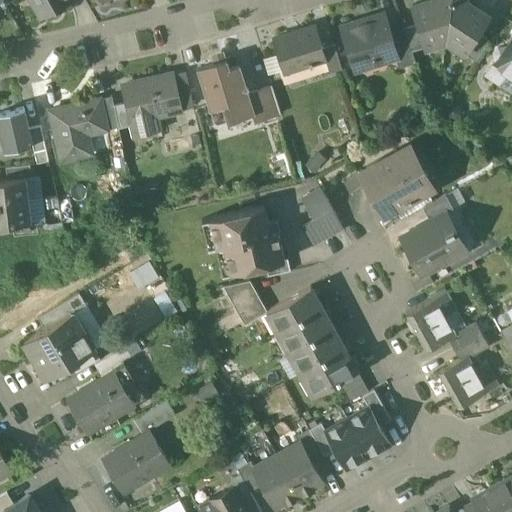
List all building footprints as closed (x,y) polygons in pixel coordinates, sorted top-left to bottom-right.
[(70,0),(32,0),(42,17),(71,1),(70,0)] [(437,0),(432,2),(430,0),(428,0),(412,6),(418,25),(426,48),(446,41),(451,0),(437,0)] [(465,0),(451,0),(446,41),(464,53),(478,33),(489,16),(473,5),(471,8),(464,3),(465,0)] [(390,34),(384,15),(342,28),(354,64),(372,57),(375,65),(396,58),(398,58),(390,34)] [(426,48),(418,25),(405,29),(412,52),(426,48)] [(315,26),(273,39),(284,72),(309,64),(310,68),(312,67),(312,65),(326,61),(323,48),(315,26)] [(405,29),(390,34),(398,58),(396,58),(400,69),(416,63),(412,52),(405,29)] [(478,33),(464,53),(476,61),(489,41),(478,33)] [(511,36),(505,46),(498,48),(494,53),(495,60),(494,63),(511,75),(511,36)] [(335,45),(323,48),(326,61),(330,73),(342,69),(335,45)] [(227,60),(199,69),(212,109),(225,105),(230,121),(254,113),(255,113),(249,93),(240,65),(229,68),(227,60)] [(175,72),(145,79),(145,80),(135,82),(136,87),(123,90),(125,101),(131,125),(133,125),(132,123),(140,121),(143,134),(162,129),(159,117),(184,111),(175,72)] [(272,86),(249,93),(255,113),(254,113),(256,121),(281,113),(272,86)] [(112,96),(101,99),(108,129),(119,127),(114,104),(112,96)] [(101,99),(50,110),(62,161),(93,154),(89,134),(108,129),(101,99)] [(125,101),(114,104),(119,127),(119,128),(131,125),(125,101)] [(24,113),(0,118),(0,136),(4,153),(32,147),(28,131),(24,113)] [(42,128),(28,131),(32,147),(33,154),(47,151),(42,128)] [(409,144),(362,170),(376,195),(380,193),(390,211),(429,189),(414,163),(419,161),(409,144)] [(31,164),(6,167),(7,179),(26,176),(27,178),(32,177),(31,164)] [(7,179),(0,179),(0,202),(29,199),(27,178),(26,176),(7,179)] [(322,189),(303,199),(314,219),(333,209),(322,189)] [(447,194),(424,206),(432,220),(444,213),(444,214),(448,212),(454,208),(447,194)] [(50,220),(61,220),(60,196),(46,197),(47,228),(51,228),(50,220)] [(29,199),(0,202),(0,225),(14,224),(32,222),(32,221),(29,199)] [(265,205),(210,217),(216,244),(209,245),(209,247),(224,244),(231,271),(266,263),(285,259),(285,258),(279,231),(281,231),(278,218),(268,221),(265,205)] [(314,219),(303,225),(314,244),(343,228),(333,209),(314,219)] [(432,220),(403,235),(424,273),(468,248),(448,212),(444,214),(444,213),(432,220)] [(32,222),(14,224),(16,236),(39,233),(38,220),(32,221),(32,222)] [(285,259),(266,263),(268,275),(291,270),(288,257),(285,258),(285,259)] [(251,279),(224,285),(245,323),(267,311),(266,310),(268,309),(251,279)] [(346,348),(311,285),(268,309),(266,310),(267,311),(271,309),(282,328),(278,330),(279,332),(283,330),(293,349),(289,351),(290,353),(294,350),(305,369),(301,372),(301,373),(346,348)] [(447,290),(406,313),(426,349),(449,336),(457,331),(446,312),(456,307),(447,290)] [(79,293),(38,318),(44,328),(72,311),(73,313),(86,305),(79,293)] [(44,328),(24,340),(46,378),(71,363),(94,349),(94,348),(91,350),(79,330),(82,328),(73,313),(72,311),(44,328)] [(108,341),(95,320),(82,328),(79,330),(91,350),(94,348),(94,349),(108,341)] [(477,320),(467,326),(457,331),(449,336),(455,347),(483,331),(477,320)] [(511,322),(500,329),(511,351),(511,322)] [(483,331),(455,347),(460,356),(468,352),(478,346),(479,348),(489,342),(483,331)] [(136,339),(125,345),(131,355),(142,349),(136,339)] [(125,345),(95,363),(101,374),(122,361),(131,355),(125,345)] [(346,348),(301,373),(314,395),(357,370),(358,370),(346,348)] [(94,349),(71,363),(76,373),(100,359),(94,349)] [(460,356),(438,369),(458,406),(499,383),(489,365),(478,371),(468,352),(460,356)] [(127,369),(124,365),(122,361),(101,374),(103,377),(114,371),(134,404),(144,398),(141,395),(140,390),(127,369)] [(357,370),(338,381),(349,401),(362,394),(369,390),(357,370)] [(103,377),(69,398),(89,431),(134,404),(114,371),(103,377)] [(391,418),(374,387),(369,390),(362,394),(368,405),(369,404),(380,424),(391,418)] [(166,399),(134,418),(141,431),(174,411),(166,399)] [(368,405),(347,416),(367,454),(376,449),(377,452),(390,444),(391,444),(380,424),(369,404),(368,405)] [(325,428),(325,429),(335,448),(347,468),(360,461),(359,458),(367,454),(347,416),(325,428)] [(325,429),(325,428),(321,421),(310,428),(322,451),(324,454),(335,448),(325,429)] [(322,451),(310,428),(296,435),(299,440),(300,440),(310,458),(322,451)] [(150,430),(104,458),(123,489),(145,475),(147,477),(170,463),(150,430)] [(254,465),(252,466),(262,484),(275,506),(287,499),(288,501),(294,498),(293,496),(303,491),(304,493),(310,489),(310,487),(322,480),(310,458),(300,440),(299,440),(254,465)] [(0,475),(8,471),(0,457),(3,455),(0,450),(0,475)] [(262,484),(252,466),(254,465),(251,460),(238,467),(250,489),(251,490),(262,484)] [(511,511),(511,474),(494,485),(508,511),(511,511)] [(508,511),(494,485),(478,494),(478,495),(474,497),(475,500),(475,501),(475,502),(480,511),(508,511)] [(234,486),(198,506),(201,511),(248,511),(239,495),(234,486)] [(251,490),(250,489),(239,495),(248,511),(260,511),(262,511),(251,490)] [(0,511),(15,503),(8,492),(0,496),(0,511)] [(38,511),(28,494),(15,503),(0,511),(38,511)] [(480,511),(475,502),(465,508),(467,511),(480,511)]
